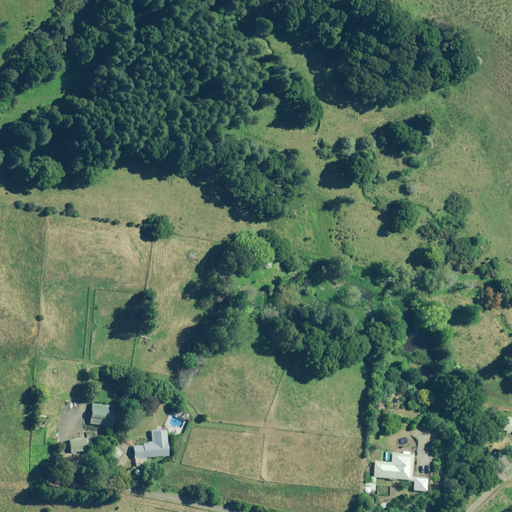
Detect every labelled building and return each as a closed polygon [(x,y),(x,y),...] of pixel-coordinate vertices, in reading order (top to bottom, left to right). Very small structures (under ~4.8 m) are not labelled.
[(113,406),(91,404),(89,424),(111,426),(113,406)] [(511,418),(500,417),(498,430),(506,431),(506,433),(509,434),(509,432),(511,432),(511,418)] [(167,456),(165,431),(150,432),(151,442),(143,443),(143,445),(132,446),(134,466),(145,465),(144,458),(167,456)] [(87,451),(86,438),(68,440),(70,452),(87,451)] [(121,453),(113,446),(107,453),(114,460),(121,453)] [(410,480),(412,455),(391,453),(390,463),(374,462),(373,477),(410,480)] [(425,479),(412,478),(411,491),(424,491),(425,479)]
